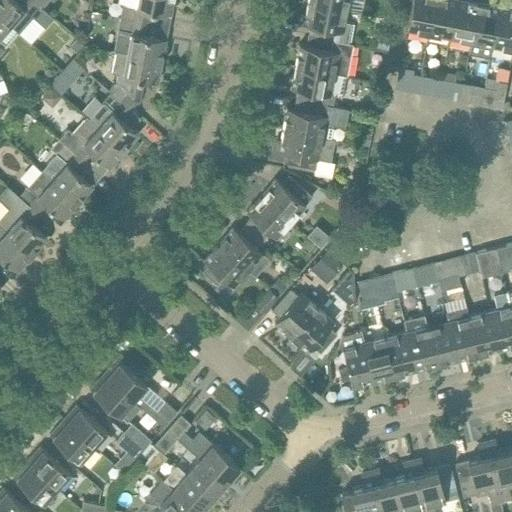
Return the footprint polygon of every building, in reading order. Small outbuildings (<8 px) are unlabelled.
[(0,0),(0,14),(10,24),(19,32),(33,16),(45,27),(54,17),(42,6),(34,0),(0,0)] [(170,13),(172,0),(123,0),(120,16),(147,21),(149,9),(170,13)] [(307,0),(307,2),(346,9),(347,0),(307,0)] [(428,33),(434,0),(412,0),(407,29),(428,33)] [(450,37),(457,0),(434,0),(428,33),(450,37)] [(471,42),(479,2),(466,0),(457,0),(450,37),(471,42)] [(346,9),(307,2),(303,23),(310,25),(308,35),(351,44),(355,23),(343,20),(346,9)] [(490,56),(492,46),(500,6),(479,2),(471,42),(469,52),(490,56)] [(511,49),(511,8),(500,6),(492,46),(511,49)] [(0,53),(19,32),(0,14),(0,53)] [(120,16),(114,50),(161,59),(166,38),(145,34),(147,21),(120,16)] [(299,43),(295,65),(347,75),(353,44),(351,44),(308,35),(306,45),(299,43)] [(76,38),(69,46),(77,53),(84,45),(76,38)] [(109,90),(111,91),(131,109),(139,100),(144,78),(157,81),(161,59),(114,50),(114,51),(115,52),(111,73),(117,74),(116,82),(109,90)] [(62,93),(84,67),(73,57),(51,84),(62,93)] [(347,75),(295,65),(291,87),(298,88),(296,98),(333,106),(335,95),(342,97),(347,75)] [(395,87),(408,90),(411,73),(412,69),(399,66),(395,87)] [(408,90),(417,92),(420,75),(411,73),(408,90)] [(429,76),(420,75),(417,92),(426,93),(429,76)] [(502,108),(507,82),(499,80),(497,89),(496,93),(494,106),(502,108)] [(460,100),(463,83),(454,81),(451,98),(460,100)] [(463,83),(460,100),(469,102),(472,84),(463,83)] [(50,86),(41,97),(52,106),(61,96),(50,86)] [(484,87),(480,104),(494,106),(496,93),(497,89),(484,87)] [(103,102),(89,118),(124,149),(139,133),(129,124),(134,118),(128,113),(131,109),(111,91),(102,101),(103,102)] [(287,107),(283,129),(330,138),(333,125),(345,127),(349,109),(343,108),(343,107),(333,106),(296,98),(294,108),(287,107)] [(59,138),(65,143),(85,161),(93,152),(109,166),(124,149),(89,118),(86,116),(72,132),(68,129),(59,138)] [(283,129),(278,150),(285,152),(284,162),(288,163),(303,166),(307,167),(314,168),(316,169),(318,158),(330,161),(335,139),(330,138),(283,129)] [(56,153),(42,169),(52,178),(78,201),(93,185),(89,182),(77,171),(85,161),(65,143),(56,153)] [(42,169),(19,195),(39,213),(47,204),(63,218),(78,201),(52,178),(42,169)] [(276,177),(261,194),(291,221),(313,196),(288,174),(281,182),(276,177)] [(0,215),(0,224),(6,230),(32,253),(47,237),(31,223),(39,213),(19,195),(19,196),(7,185),(0,193),(0,200),(8,207),(0,215)] [(276,237),(291,221),(261,194),(246,211),(252,215),(245,223),(264,240),(271,232),(276,237)] [(343,199),(336,210),(347,216),(354,205),(343,199)] [(258,247),(264,240),(245,223),(238,231),(233,226),(218,242),(248,269),(263,252),(258,247)] [(0,257),(2,256),(18,270),(32,253),(6,230),(0,237),(0,257)] [(233,285),(248,269),(218,242),(203,259),(208,263),(201,270),(217,284),(224,277),(233,285)] [(507,244),(496,247),(500,264),(511,262),(507,244)] [(185,245),(172,260),(183,271),(197,255),(185,245)] [(481,278),(502,273),(500,264),(496,247),(475,252),(479,269),(481,278)] [(326,250),(310,269),(327,284),(343,265),(326,250)] [(475,252),(454,257),(461,283),(462,283),(462,282),(470,280),(468,272),(479,269),(475,252)] [(433,262),(438,280),(440,289),(461,283),(454,257),(433,262)] [(425,283),(438,280),(433,262),(412,267),(418,292),(427,290),(425,283)] [(355,298),(355,294),(353,272),(349,269),(332,289),(352,307),(355,298)] [(391,273),(397,296),(400,295),(398,290),(403,288),(399,271),(391,273)] [(371,278),(377,304),(385,302),(384,299),(397,296),(391,273),(371,278)] [(362,308),(377,304),(371,278),(358,281),(362,298),(360,298),(362,308)] [(269,288),(255,304),(264,312),(278,296),(269,288)] [(291,336),(318,306),(301,291),(296,297),(288,289),(271,309),(279,316),(274,321),(291,336)] [(499,348),(511,345),(511,312),(507,292),(493,295),(497,308),(489,310),(499,348)] [(334,320),(318,306),(291,336),(308,350),(312,345),(320,352),(337,333),(329,326),(334,320)] [(445,311),(448,320),(457,359),(478,354),(469,315),(466,306),(445,311)] [(478,354),(499,348),(489,310),(469,315),(478,354)] [(406,331),(405,331),(415,369),(436,364),(424,315),(403,320),(406,331)] [(457,359),(448,320),(427,326),(424,315),(436,364),(457,359)] [(109,349),(121,335),(115,329),(102,343),(109,349)] [(352,385),(373,380),(363,341),(363,337),(362,331),(343,336),(338,346),(342,347),(347,366),(338,368),(341,380),(350,378),(352,385)] [(395,374),(415,369),(405,331),(385,336),(395,374)] [(373,380),(395,374),(385,336),(364,341),(363,337),(363,341),(373,380)] [(106,375),(140,406),(163,426),(177,410),(165,400),(156,410),(138,394),(147,384),(116,358),(108,367),(111,369),(106,375)] [(128,420),(140,406),(106,375),(100,382),(97,380),(89,388),(120,415),(121,414),(128,420)] [(65,421),(93,445),(107,430),(76,404),(68,413),(71,415),(65,421)] [(165,432),(175,441),(177,438),(198,457),(198,458),(229,485),(243,469),(199,430),(192,437),(184,430),(191,423),(180,414),(165,432)] [(80,461),(93,445),(65,421),(60,428),(57,425),(49,434),(80,461)] [(124,431),(143,448),(150,441),(151,440),(131,422),(124,431)] [(136,456),(143,448),(124,431),(116,440),(136,457),(136,456)] [(163,454),(175,441),(165,432),(154,444),(153,445),(158,449),(163,454)] [(500,501),(502,511),(511,511),(511,499),(509,485),(511,484),(511,454),(510,448),(497,451),(494,438),(486,440),(501,501),(500,501)] [(492,511),(502,511),(500,501),(501,501),(486,440),(478,442),(481,455),(455,462),(463,496),(487,490),(492,511)] [(143,448),(136,456),(145,464),(158,449),(153,445),(154,444),(150,441),(143,448)] [(29,463),(57,487),(70,472),(40,445),(32,454),(35,456),(29,463)] [(436,511),(434,504),(458,498),(449,463),(423,470),(419,457),(412,459),(425,511),(436,511)] [(216,499),(229,485),(198,458),(185,472),(216,499)] [(394,477),(403,511),(413,509),(413,511),(425,511),(412,459),(404,461),(407,474),(394,477)] [(57,487),(29,463),(23,469),(21,467),(13,476),(43,502),(57,487)] [(204,511),(216,499),(185,472),(176,465),(163,480),(199,511),(204,511)] [(399,511),(403,511),(394,477),(381,480),(378,467),(370,469),(380,511),(399,511)] [(380,511),(370,469),(362,471),(365,484),(351,487),(352,490),(341,492),(345,511),(380,511)] [(199,511),(163,480),(145,501),(157,511),(199,511)] [(0,510),(2,511),(32,511),(3,486),(0,490),(0,510)] [(92,511),(94,502),(82,500),(79,511),(92,511)] [(104,511),(106,505),(94,502),(92,511),(104,511)]
